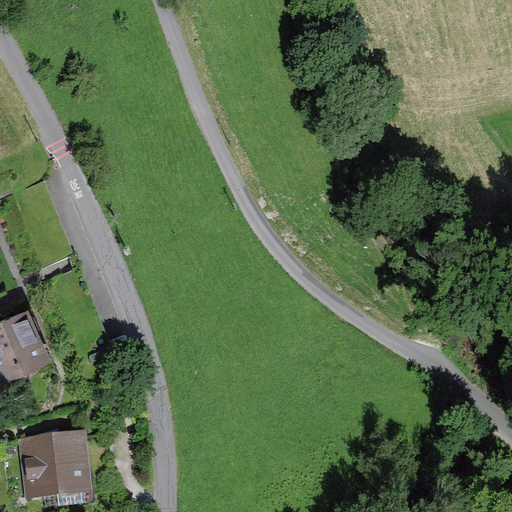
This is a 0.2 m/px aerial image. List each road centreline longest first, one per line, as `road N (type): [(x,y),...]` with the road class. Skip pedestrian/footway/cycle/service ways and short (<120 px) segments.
road 1 (unclassified): [(511,433),(442,370),(304,278),(250,201),(163,0)]
road 2 (unclassified): [(0,26),(100,221),(160,390),(174,511)]
